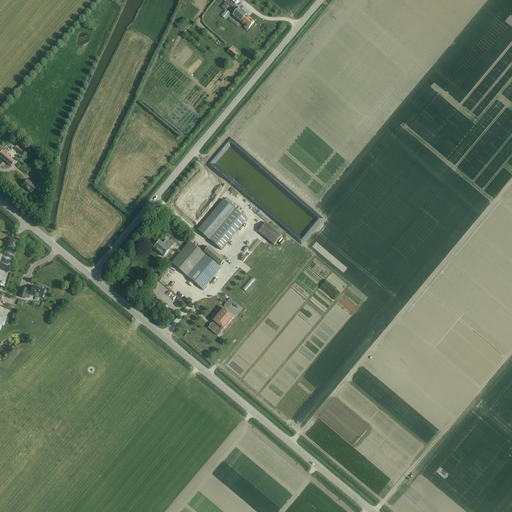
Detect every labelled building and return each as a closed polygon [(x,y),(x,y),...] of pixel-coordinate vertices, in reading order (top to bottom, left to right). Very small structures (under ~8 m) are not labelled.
[(239,8),(233,16),(241,22),(246,15),(247,15),(239,8)] [(255,22),(246,15),(241,22),(246,26),(244,28),(247,30),(249,28),(249,29),(255,22)] [(242,50),(240,49),(241,48),(236,43),(232,48),(239,54),(242,50)] [(227,53),(234,59),(238,54),(231,48),(227,53)] [(0,157),(11,166),(14,162),(2,151),(0,153),(0,157)] [(36,186),(33,184),(32,185),(27,180),(22,186),(31,193),(36,186)] [(224,200),(198,231),(209,241),(235,210),(224,200)] [(247,220),(236,210),(210,241),(222,251),(247,220)] [(282,236),(266,224),(258,233),(274,246),(282,236)] [(154,248),(164,257),(173,246),(166,241),(163,244),(160,241),(159,243),(156,240),(152,244),(155,246),(154,248)] [(221,269),(190,243),(172,264),(203,291),(221,269)] [(225,260),(209,247),(206,250),(204,248),(202,250),(204,252),(220,266),(225,260)] [(27,291),(21,289),(18,298),(24,300),(26,295),(29,297),(30,296),(41,300),(42,298),(43,297),(44,294),(44,293),(44,290),(33,286),(30,293),(27,292),(27,291)] [(230,299),(224,306),(228,309),(234,302),(230,299)] [(214,321),(212,324),(211,324),(210,326),(208,328),(218,336),(223,329),(224,329),(234,317),(225,309),(214,321)]
